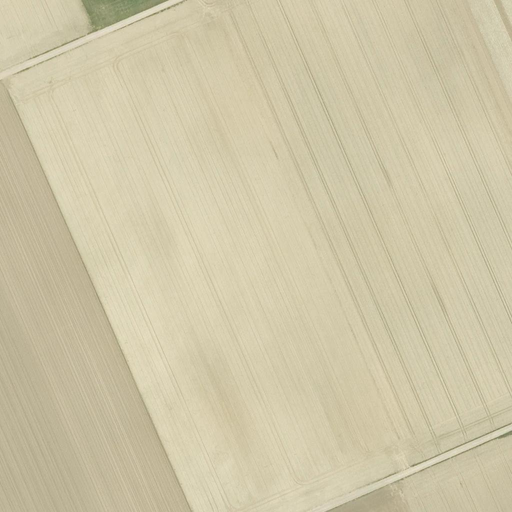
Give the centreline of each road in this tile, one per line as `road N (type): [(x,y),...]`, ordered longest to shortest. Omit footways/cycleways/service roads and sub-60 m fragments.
road 1 (track): [(511,427),(316,511)]
road 2 (track): [(0,77),(177,0)]
